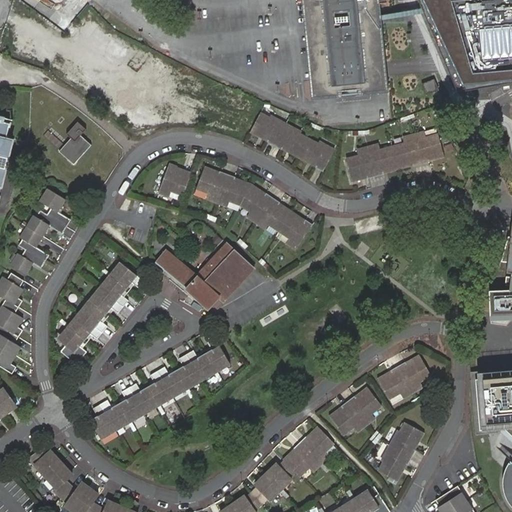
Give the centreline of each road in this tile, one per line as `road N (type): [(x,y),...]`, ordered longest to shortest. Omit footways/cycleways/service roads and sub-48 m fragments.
road 1 (residential): [(56,411),(102,463),(137,484),(186,497),(221,482),(278,422),(354,362),(416,329),(462,330)]
road 2 (unclassified): [(138,153),(190,137),(226,144),(338,206),(427,190),(459,201),(483,243),(462,330)]
road 3 (residential): [(56,411),(43,371),(47,297),(138,153)]
road 4 (residential): [(93,385),(194,326),(161,300),(149,301),(94,379)]
road 5 (unclassified): [(462,330),(458,413),(409,506)]
